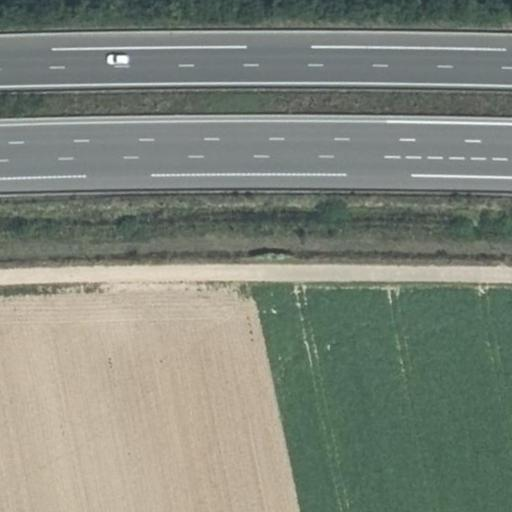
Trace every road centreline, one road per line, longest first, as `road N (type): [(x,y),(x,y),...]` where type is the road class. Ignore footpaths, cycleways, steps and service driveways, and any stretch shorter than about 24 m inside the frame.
road 1 (track): [(511,281),(252,273),(0,279)]
road 2 (motorway): [(0,144),(511,142)]
road 3 (motorway): [(511,69),(0,69)]
